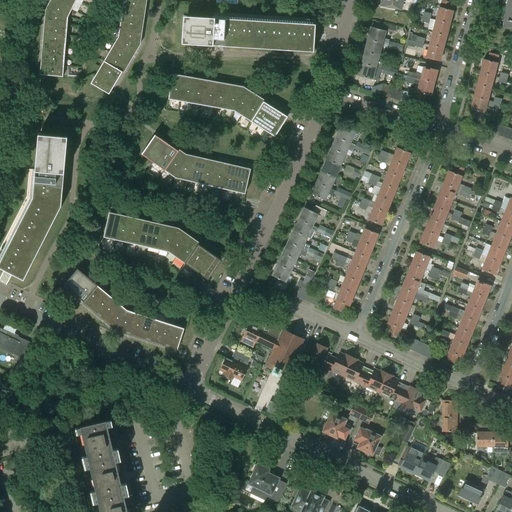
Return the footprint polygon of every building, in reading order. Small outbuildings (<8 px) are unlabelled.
[(52,0),(47,11),(68,17),(72,9),(52,0)] [(76,0),(75,0),(52,0),(72,9),(77,12),(82,3),(76,0)] [(136,0),(123,0),(122,8),(143,11),(145,1),(136,0)] [(381,0),(380,6),(401,10),(402,0),(381,0)] [(439,8),(435,20),(449,24),(453,11),(448,10),(450,3),(442,0),(440,8),(439,8)] [(504,15),(502,27),(511,29),(511,0),(506,0),(505,10),(504,15)] [(122,8),(121,18),(142,21),(143,11),(122,8)] [(47,11),(46,24),(67,25),(68,17),(47,11)] [(223,47),(313,52),(314,36),(315,19),(213,13),(213,18),(183,16),(181,44),(215,46),(214,50),(223,51),(223,47)] [(121,18),(119,28),(140,32),(142,21),(121,18)] [(427,27),(427,30),(433,31),(432,33),(446,36),(449,24),(435,20),(430,19),(428,23),(427,27)] [(46,24),(45,34),(66,36),(67,25),(46,24)] [(386,24),(384,30),(394,32),(396,27),(386,24)] [(140,32),(119,28),(118,37),(138,44),(140,32)] [(371,28),(368,39),(381,43),(388,45),(389,42),(389,40),(383,38),(385,31),(384,31),(371,28)] [(432,33),(429,45),(443,48),(446,36),(432,33)] [(45,34),(44,44),(65,46),(66,36),(45,34)] [(138,44),(118,37),(114,44),(132,55),(138,44)] [(368,39),(365,51),(378,55),(381,43),(368,39)] [(44,44),(43,54),(64,56),(65,46),(44,44)] [(132,55),(114,44),(108,53),(127,64),(132,55)] [(429,45),(426,58),(440,61),(443,48),(429,45)] [(365,51),(361,64),(381,69),(382,67),(384,57),(378,55),(365,51)] [(127,64),(108,53),(103,62),(112,67),(122,72),(127,64)] [(43,54),(42,64),(64,66),(64,56),(43,54)] [(483,60),(480,73),(494,76),(497,64),(496,63),(498,56),(490,54),(488,61),(483,60)] [(102,85),(112,67),(103,62),(93,79),(98,82),(102,85)] [(64,66),(42,64),(41,75),(63,77),(64,66)] [(361,64),(358,76),(378,81),(380,72),(389,75),(390,69),(382,67),(381,69),(361,64)] [(111,90),(122,72),(112,67),(102,85),(111,90)] [(415,74),(414,78),(420,80),(434,83),(437,71),(423,67),(421,74),(416,72),(415,74)] [(480,73),(477,85),(490,89),(494,76),(480,73)] [(180,101),(184,78),(172,76),(168,99),(180,101)] [(354,76),(353,82),(363,84),(365,78),(354,76)] [(191,103),(195,80),(184,78),(180,101),(191,103)] [(414,78),(413,83),(419,84),(417,92),(418,92),(416,100),(424,102),(426,95),(431,96),(434,83),(420,80),(414,78)] [(202,105),(206,82),(195,80),(191,103),(202,105)] [(213,107),(218,84),(206,82),(202,105),(213,107)] [(225,109),(229,86),(218,84),(213,107),(225,109)] [(384,84),(380,94),(385,96),(389,86),(384,84)] [(477,85),(474,97),(487,100),(490,89),(477,85)] [(234,111),(242,89),(229,86),(225,109),(234,111)] [(389,86),(385,96),(390,98),(394,88),(389,86)] [(394,88),(390,98),(395,100),(399,90),(394,88)] [(241,116),(254,96),(242,89),(234,111),(241,116)] [(399,90),(395,100),(400,101),(401,101),(404,91),(399,90)] [(257,112),(264,102),(254,96),(241,116),(251,122),(257,112)] [(474,97),(470,110),(475,111),(473,118),(481,121),(483,113),(484,113),(486,106),(492,107),(493,102),(487,100),(474,97)] [(277,124),(283,114),(264,102),(257,112),(277,124)] [(277,124),(257,112),(251,122),(271,134),(274,129),(277,124)] [(494,133),(494,134),(499,136),(502,126),(497,124),(494,133)] [(342,126),(337,137),(349,143),(351,139),(357,141),(360,134),(354,132),(342,126)] [(502,126),(499,136),(504,138),(507,127),(502,126)] [(23,280),(61,206),(63,184),(67,184),(68,176),(63,176),(67,137),(38,134),(32,198),(0,260),(0,268),(8,273),(23,280)] [(337,137),(332,148),(344,154),(346,149),(352,152),(355,145),(349,143),(337,137)] [(177,151),(158,138),(152,147),(171,161),(177,151)] [(393,156),(392,160),(405,165),(410,153),(406,152),(408,145),(400,141),(398,149),(396,148),(393,156)] [(357,143),(354,149),(361,152),(364,146),(357,143)] [(364,146),(361,152),(368,155),(371,150),(364,146)] [(171,161),(152,147),(145,157),(154,164),(164,170),(171,161)] [(332,148),(327,160),(339,166),(344,154),(332,148)] [(175,178),(185,156),(177,151),(171,161),(164,170),(175,178)] [(188,181),(194,158),(185,156),(175,178),(188,181)] [(200,184),(205,161),(194,158),(188,181),(200,184)] [(327,160),(322,171),(334,177),(339,166),(327,160)] [(390,165),(387,172),(400,177),(405,165),(392,160),(390,165)] [(211,186),(216,163),(205,161),(200,184),(211,186)] [(222,189),(227,166),(223,165),(216,163),(211,186),(222,189)] [(233,191),(238,168),(227,166),(222,189),(233,191)] [(347,166),(344,172),(351,175),(354,169),(347,166)] [(448,171),(444,183),(462,190),(464,186),(458,184),(461,177),(461,176),(463,169),(455,166),(453,173),(448,171)] [(245,194),(250,171),(238,168),(233,191),(245,194)] [(354,169),(351,175),(358,178),(361,172),(354,169)] [(322,171),(317,182),(329,188),(334,177),(322,171)] [(384,180),(382,184),(395,189),(400,177),(387,172),(384,180)] [(317,182),(311,194),(324,200),(327,194),(332,196),(335,191),(329,188),(317,182)] [(377,182),(375,186),(380,189),(377,196),(391,201),(395,189),(382,184),(377,182)] [(444,183),(439,195),(452,200),(455,193),(460,196),(462,190),(444,183)] [(337,189),(334,194),(341,198),(344,192),(337,189)] [(344,192),(341,198),(348,201),(351,195),(344,192)] [(439,195),(434,207),(447,212),(452,200),(439,195)] [(502,204),(500,208),(505,210),(511,212),(511,195),(511,198),(510,198),(510,199),(504,197),(502,204)] [(375,203),(373,208),(386,213),(391,201),(377,196),(375,203)] [(304,208),(299,219),(312,226),(317,214),(324,217),(327,211),(316,206),(313,212),(304,208)] [(434,207),(429,219),(442,224),(447,212),(434,207)] [(371,212),(368,220),(381,225),(386,213),(373,208),(371,212)] [(511,212),(505,210),(501,222),(511,226),(511,212)] [(115,240),(120,217),(108,214),(103,237),(115,240)] [(126,242),(131,219),(120,217),(115,240),(126,242)] [(137,245),(142,222),(131,219),(126,242),(137,245)] [(299,219),(294,231),(306,236),(310,238),(313,232),(316,233),(316,232),(322,235),(325,229),(319,226),(318,229),(312,226),(299,219)] [(429,219),(424,231),(438,236),(440,231),(442,224),(429,219)] [(148,247),(153,224),(142,222),(137,245),(148,247)] [(511,226),(501,222),(496,234),(509,239),(511,232),(511,226)] [(159,250),(164,227),(153,224),(148,247),(159,250)] [(168,252),(178,230),(164,227),(159,250),(168,252)] [(325,229),(322,235),(330,238),(333,233),(325,229)] [(355,234),(354,239),(360,241),(359,241),(373,246),(378,234),(364,229),(361,236),(355,234)] [(175,257),(189,238),(178,230),(168,252),(175,257)] [(294,231),(288,242),(307,251),(308,248),(309,246),(303,243),(306,236),(294,231)] [(424,231),(420,243),(433,248),(436,240),(438,236),(424,231)] [(445,234),(443,238),(450,241),(457,244),(459,239),(445,234)] [(496,234),(491,245),(504,251),(509,239),(496,234)] [(192,254),(198,244),(189,238),(175,257),(185,264),(192,254)] [(359,241),(355,253),(368,258),(373,246),(359,241)] [(288,242),(283,253),(296,259),(298,254),(304,257),(306,254),(312,257),(315,251),(308,248),(307,251),(288,242)] [(211,267),(217,258),(198,244),(192,254),(211,267)] [(491,245),(486,257),(500,263),(504,251),(491,245)] [(315,251),(312,257),(320,261),(322,255),(315,251)] [(416,252),(411,264),(424,269),(426,270),(430,272),(431,272),(433,268),(433,266),(427,263),(429,257),(416,252)] [(283,253),(278,264),(290,270),(296,259),(283,253)] [(346,258),(344,263),(350,265),(363,270),(368,258),(355,253),(352,260),(346,258)] [(211,267),(192,254),(185,264),(204,277),(207,272),(211,267)] [(485,262),(482,269),(495,275),(500,263),(486,257),(485,262)] [(278,264),(272,276),(285,282),(290,270),(278,264)] [(411,264),(406,276),(419,281),(422,274),(424,269),(411,264)] [(350,265),(345,277),(359,282),(363,270),(350,265)] [(455,269),(453,274),(465,278),(468,272),(457,268),(455,269)] [(97,285),(77,269),(70,277),(90,293),(97,285)] [(309,270),(305,277),(311,280),(314,272),(309,270)] [(437,275),(440,277),(447,279),(449,274),(439,270),(437,275)] [(406,276),(402,288),(427,298),(429,294),(423,291),(423,290),(426,284),(419,281),(406,276)] [(83,301),(84,301),(90,293),(70,277),(64,285),(83,301)] [(305,277),(301,286),(306,289),(311,280),(305,277)] [(314,277),(311,284),(322,288),(324,282),(314,277)] [(342,284),(341,289),(354,294),(359,282),(345,277),(342,284)] [(469,286),(467,290),(472,293),(486,298),(491,286),(477,280),(475,286),(469,284),(469,286)] [(328,283),(326,288),(339,293),(336,301),(337,301),(334,308),(342,311),(345,304),(349,306),(354,294),(341,289),(335,286),(328,283)] [(105,292),(97,285),(90,293),(84,301),(91,308),(105,292)] [(301,286),(296,296),(301,298),(306,289),(301,286)] [(402,288),(397,300),(410,305),(413,298),(418,300),(425,303),(427,298),(402,288)] [(306,289),(301,298),(306,301),(311,291),(306,289)] [(467,290),(465,295),(471,297),(468,304),(481,310),(486,298),(472,293),(467,290)] [(311,291),(306,301),(311,303),(316,293),(311,291)] [(112,298),(105,292),(91,308),(99,314),(112,298)] [(316,293),(311,303),(316,305),(321,295),(316,293)] [(120,305),(112,298),(99,314),(107,321),(120,305)] [(397,300),(392,312),(405,317),(407,312),(409,307),(410,305),(397,300)] [(459,310),(457,314),(463,316),(476,322),(481,310),(468,304),(465,312),(459,310)] [(127,310),(120,305),(107,321),(116,329),(127,310)] [(116,329),(128,333),(135,313),(127,310),(116,329)] [(243,337),(255,343),(256,341),(260,331),(261,331),(264,324),(266,325),(270,317),(255,310),(251,318),(249,324),(243,337)] [(392,312),(387,323),(392,325),(389,332),(397,336),(400,329),(401,329),(405,317),(392,312)] [(128,333),(138,336),(145,316),(135,313),(128,333)] [(457,314),(456,318),(461,321),(458,328),(472,334),(476,322),(463,316),(457,314)] [(138,336),(148,339),(154,319),(145,316),(138,336)] [(261,331),(260,331),(256,341),(273,349),(273,351),(271,350),(271,351),(272,351),(270,356),(269,356),(268,356),(269,357),(267,362),(266,361),(266,362),(267,363),(266,365),(265,364),(264,365),(272,369),(270,373),(278,376),(279,372),(287,376),(288,375),(287,375),(288,372),(289,373),(289,372),(288,372),(290,367),(291,367),(292,367),(291,366),(293,361),(294,362),(295,361),(293,360),(304,339),(283,329),(286,324),(273,318),(266,334),(261,331)] [(148,339),(157,342),(164,322),(154,319),(148,339)] [(157,342),(167,345),(174,325),(164,322),(157,342)] [(174,325),(167,345),(177,349),(184,328),(174,325)] [(22,365),(32,344),(9,332),(0,328),(0,347),(18,357),(16,362),(22,365)] [(458,328),(453,340),(467,345),(472,334),(458,328)] [(410,349),(415,351),(419,342),(414,339),(410,349)] [(450,352),(447,360),(455,363),(458,356),(462,357),(467,345),(453,340),(449,352),(450,352)] [(325,368),(331,356),(325,353),(327,348),(323,347),(323,344),(318,342),(316,343),(314,343),(310,352),(308,356),(306,361),(318,366),(316,372),(317,376),(321,377),(325,368)] [(419,342),(415,351),(420,354),(424,344),(419,342)] [(424,344),(420,354),(425,356),(429,346),(424,344)] [(429,346),(425,356),(429,358),(430,357),(434,348),(429,346)] [(325,368),(343,376),(352,357),(345,354),(345,355),(339,353),(336,359),(331,356),(325,368)] [(249,357),(245,355),(243,361),(233,356),(231,360),(226,358),(220,370),(224,372),(222,374),(232,379),(233,377),(241,381),(247,368),(245,367),(249,357)] [(343,376),(360,384),(366,372),(360,370),(363,364),(358,361),(358,360),(352,357),(343,376)] [(256,369),(259,364),(252,361),(250,366),(256,369)] [(511,366),(505,363),(500,375),(504,377),(501,384),(509,387),(511,380),(511,366)] [(360,384),(378,393),(387,373),(381,370),(380,371),(375,369),(372,375),(366,372),(360,384)] [(378,393),(396,401),(401,389),(395,386),(398,380),(393,377),(393,376),(387,373),(378,393)] [(313,378),(310,383),(317,386),(319,381),(313,378)] [(420,397),(422,392),(420,391),(420,389),(415,387),(414,388),(409,386),(407,391),(401,389),(396,401),(393,408),(398,410),(401,405),(414,410),(414,409),(421,412),(426,400),(420,397)] [(8,401),(14,404),(18,395),(12,392),(8,401)] [(442,401),(442,416),(457,416),(457,401),(442,401)] [(349,414),(359,419),(364,408),(354,403),(349,414)] [(364,408),(359,419),(369,424),(374,413),(364,408)] [(323,431),(337,438),(338,436),(344,439),(350,427),(344,424),(346,420),(332,413),(327,423),(325,423),(322,428),(324,429),(323,431)] [(457,416),(442,416),(442,432),(457,432),(457,416)] [(80,428),(89,461),(114,455),(105,420),(80,426),(80,428)] [(400,439),(406,442),(413,427),(407,424),(400,439)] [(376,446),(380,437),(366,430),(360,427),(352,443),(358,446),(357,448),(372,455),(372,453),(378,456),(382,449),(376,446)] [(477,447),(492,447),(492,432),(477,432),(477,447)] [(508,433),(492,432),(492,447),(492,453),(508,453),(508,433)] [(451,443),(458,446),(461,440),(453,437),(451,443)] [(400,467),(414,474),(421,459),(424,454),(409,447),(400,467)] [(89,461),(97,496),(122,490),(114,455),(89,461)] [(421,459),(414,474),(429,481),(433,472),(444,476),(450,464),(438,458),(435,465),(421,459)] [(253,475),(249,484),(254,486),(251,493),(265,499),(268,493),(270,494),(269,497),(277,501),(286,484),(278,480),(279,478),(272,475),(274,472),(258,464),(256,468),(254,469),(252,473),(253,475)] [(485,479),(498,484),(503,473),(491,467),(485,479)] [(498,484),(504,487),(509,476),(504,473),(498,484)] [(465,482),(459,495),(477,503),(483,490),(465,482)] [(291,507),(301,511),(323,511),(328,502),(322,499),(323,497),(311,491),(310,493),(300,489),(291,507)] [(127,511),(122,490),(97,496),(100,511),(127,511)] [(496,511),(498,511),(510,511),(511,508),(511,500),(509,499),(511,494),(506,491),(503,496),(496,511)]
